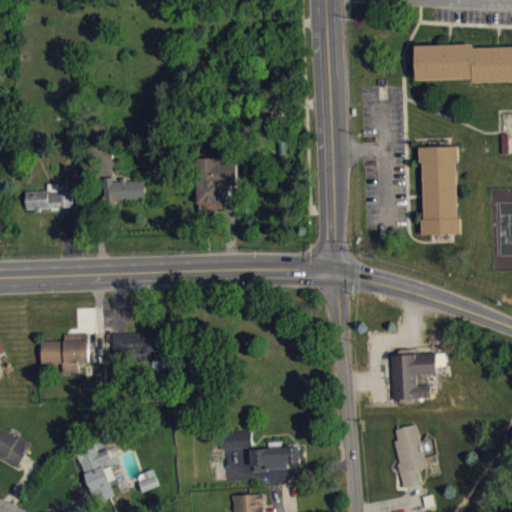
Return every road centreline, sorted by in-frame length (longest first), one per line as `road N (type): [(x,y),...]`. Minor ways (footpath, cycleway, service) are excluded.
road 1 (secondary): [(0,276),(336,269)]
road 2 (secondary): [(336,269),(324,0)]
road 3 (residential): [(359,511),(336,269)]
road 4 (secondary): [(336,269),(511,324)]
